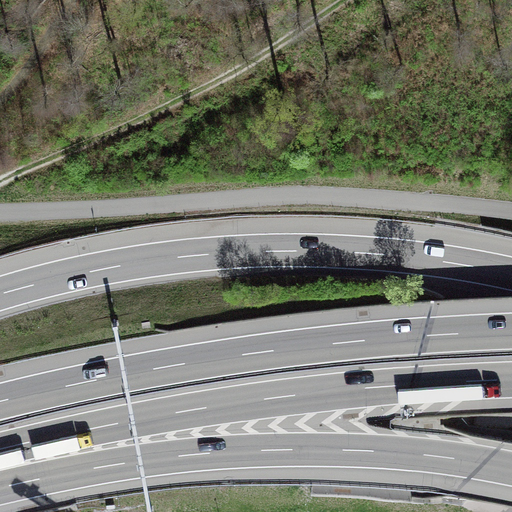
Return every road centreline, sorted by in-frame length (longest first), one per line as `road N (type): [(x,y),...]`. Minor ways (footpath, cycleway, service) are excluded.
road 1 (motorway): [(511,274),(370,253),(281,250),(189,255),(0,294)]
road 2 (motorway): [(0,449),(277,397),(511,379)]
road 3 (motorway): [(511,331),(269,351),(0,401)]
road 4 (motorway): [(0,487),(183,455),(268,450),(422,454),(511,469)]
road 5 (track): [(349,0),(182,99),(0,182)]
road 6 (track): [(76,0),(0,102)]
